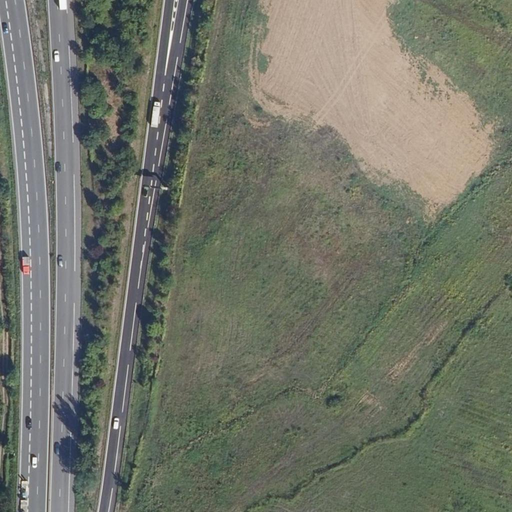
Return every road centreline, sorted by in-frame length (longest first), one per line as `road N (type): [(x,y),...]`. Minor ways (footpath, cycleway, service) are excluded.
road 1 (track): [(137,511),(224,0)]
road 2 (motorway): [(11,0),(35,241),(32,511)]
road 3 (motorway): [(59,511),(66,266),(57,0)]
road 4 (motorway): [(105,511),(169,56)]
road 5 (track): [(0,221),(9,330),(0,490)]
